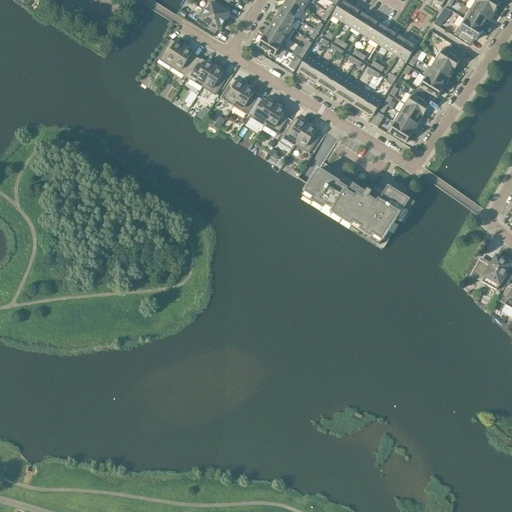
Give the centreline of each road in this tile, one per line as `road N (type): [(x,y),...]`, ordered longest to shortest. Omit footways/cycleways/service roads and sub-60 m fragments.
road 1 (residential): [(415,165),(228,53)]
road 2 (residential): [(415,165),(511,25)]
